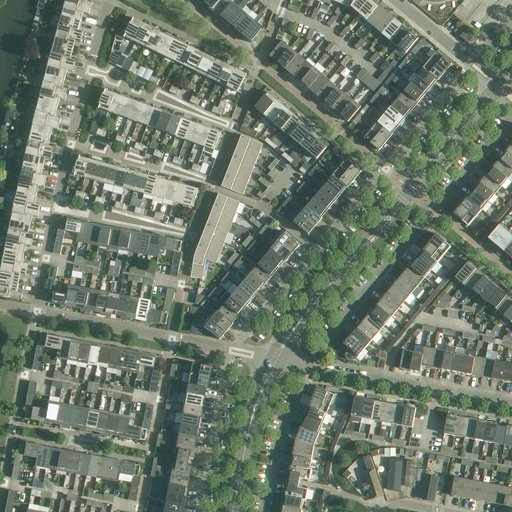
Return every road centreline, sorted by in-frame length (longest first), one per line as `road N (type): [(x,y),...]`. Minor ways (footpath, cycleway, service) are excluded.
road 1 (tertiary): [(274,360),(497,86)]
road 2 (residential): [(310,365),(511,119)]
road 3 (residential): [(472,65),(316,250)]
road 4 (residential): [(231,350),(36,313)]
road 5 (residential): [(0,497),(36,313)]
road 6 (residential): [(231,350),(199,511)]
road 7 (tertiary): [(233,511),(248,432),(274,360)]
road 8 (residential): [(234,127),(90,70)]
road 9 (residential): [(265,511),(288,411),(310,365)]
road 10 (residential): [(212,183),(69,146)]
road 11 (residential): [(192,235),(55,209)]
road 12 (residential): [(387,379),(392,351),(431,313),(480,324)]
road 13 (residential): [(316,250),(231,350)]
road 14 (residential): [(282,0),(279,6),(314,23),(374,73)]
